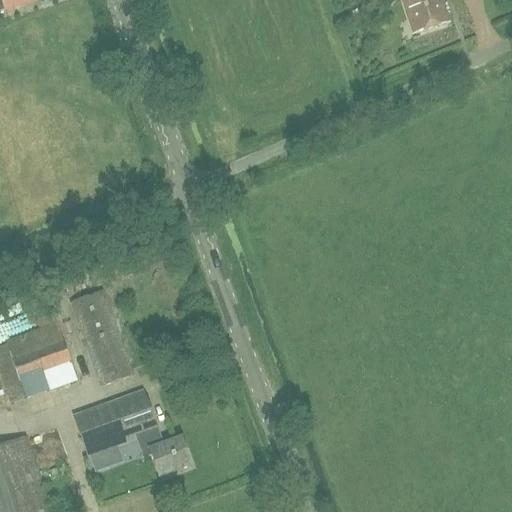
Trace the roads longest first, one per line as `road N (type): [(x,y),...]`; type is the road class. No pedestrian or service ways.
road 1 (unclassified): [(184,194),(511,40)]
road 2 (unclassified): [(307,511),(184,194)]
road 3 (unclassified): [(184,194),(114,0)]
road 4 (unclassified): [(0,275),(184,194)]
